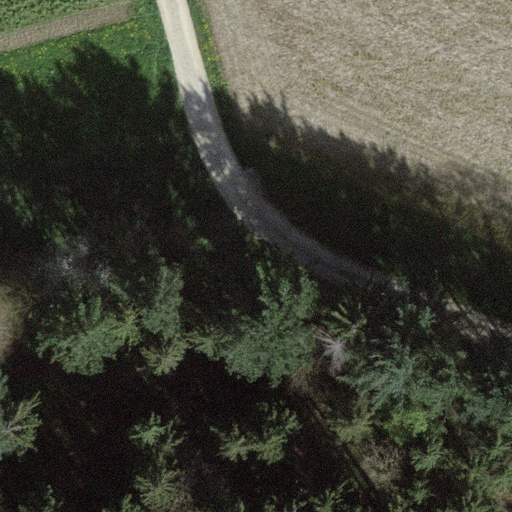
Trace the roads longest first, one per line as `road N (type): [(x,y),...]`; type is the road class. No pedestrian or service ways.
road 1 (residential): [(181,0),(260,226),(511,340)]
road 2 (track): [(0,391),(320,253)]
road 3 (track): [(0,270),(260,226)]
